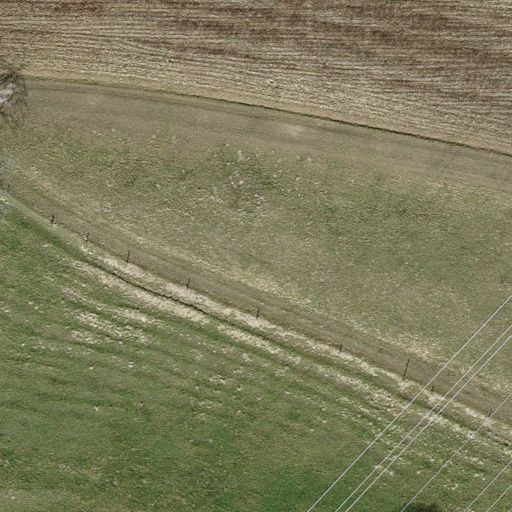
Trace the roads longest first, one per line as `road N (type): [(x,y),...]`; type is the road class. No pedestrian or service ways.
road 1 (track): [(511,413),(160,262),(0,172)]
road 2 (track): [(0,89),(154,102),(511,174)]
